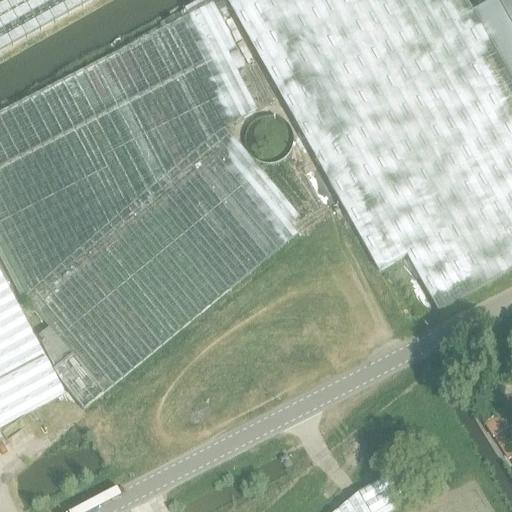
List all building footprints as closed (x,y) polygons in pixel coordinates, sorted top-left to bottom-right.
[(0,0),(0,54),(97,0),(0,0)] [(511,83),(473,15),(465,0),(225,0),(379,273),(407,258),(438,313),(511,271),(511,83)] [(511,0),(499,0),(473,15),(511,83),(511,0)] [(214,4),(0,114),(0,261),(21,302),(23,300),(48,330),(103,396),(297,234),(290,226),(295,223),(299,218),(225,130),(257,112),(228,54),(237,50),(214,4)] [(0,384),(47,361),(0,270),(0,384)] [(64,388),(84,412),(103,396),(48,330),(38,338),(64,388)] [(0,429),(65,394),(47,361),(0,384),(0,429)] [(511,416),(508,409),(483,423),(490,434),(506,461),(511,458),(511,457),(511,426),(510,423),(511,422),(511,416)] [(390,477),(358,495),(368,511),(382,511),(403,500),(390,477)] [(368,511),(358,495),(337,511),(368,511)]
